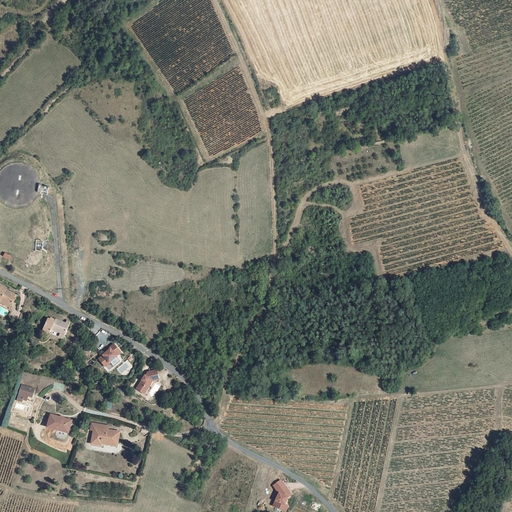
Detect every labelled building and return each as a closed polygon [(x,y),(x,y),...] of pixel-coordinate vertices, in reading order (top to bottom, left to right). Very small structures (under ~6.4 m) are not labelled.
[(0,300),(5,303),(4,304),(8,306),(14,294),(3,289),(4,286),(0,284),(0,300)] [(52,330),(62,333),(67,335),(71,322),(67,320),(66,324),(60,321),(57,319),(55,322),(49,319),(44,331),(51,334),(52,330)] [(115,355),(119,352),(113,343),(104,350),(105,351),(101,354),(97,358),(104,366),(108,362),(115,356),(115,355)] [(143,375),(135,386),(141,391),(143,387),(146,387),(150,380),(157,379),(155,370),(146,371),(143,375)] [(64,380),(53,377),(51,384),(62,387),(64,380)] [(38,384),(25,379),(20,393),(24,395),(25,393),(27,388),(31,390),(35,391),(38,384)] [(71,417),(49,411),(46,423),(67,429),(71,417)] [(105,422),(98,420),(93,438),(100,440),(100,439),(101,436),(116,440),(119,429),(108,427),(104,425),(105,422)] [(288,495),(291,493),(280,478),(273,484),(279,491),(273,504),(280,507),(283,502),(285,503),(288,495)]
